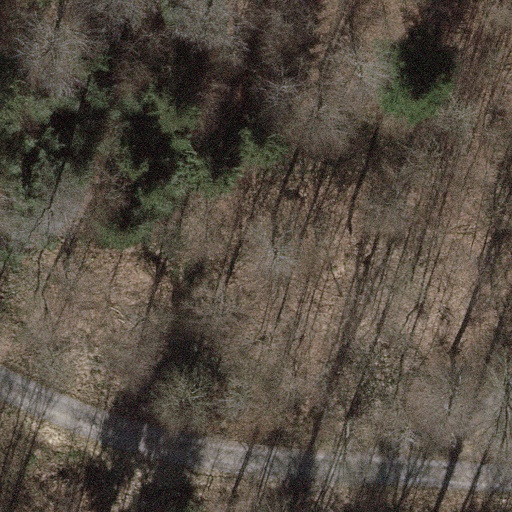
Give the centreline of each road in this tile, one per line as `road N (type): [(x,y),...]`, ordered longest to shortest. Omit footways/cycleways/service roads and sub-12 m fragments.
road 1 (track): [(0,389),(62,423),(205,459),(390,484)]
road 2 (track): [(511,393),(390,484)]
road 3 (track): [(390,484),(511,485)]
